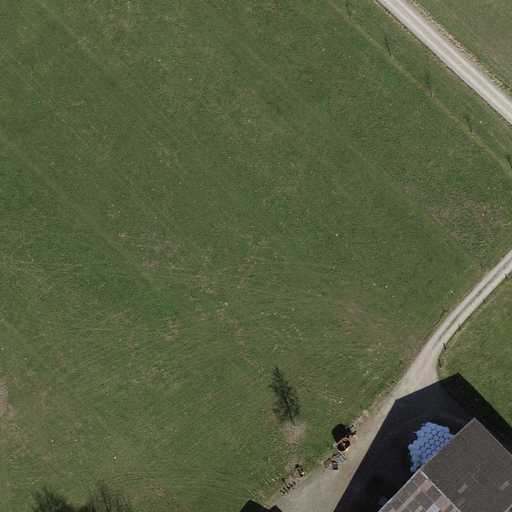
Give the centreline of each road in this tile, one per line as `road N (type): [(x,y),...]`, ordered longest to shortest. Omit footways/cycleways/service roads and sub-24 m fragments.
road 1 (track): [(511,260),(447,329),(333,511)]
road 2 (track): [(391,0),(511,113)]
road 3 (track): [(511,458),(411,382)]
